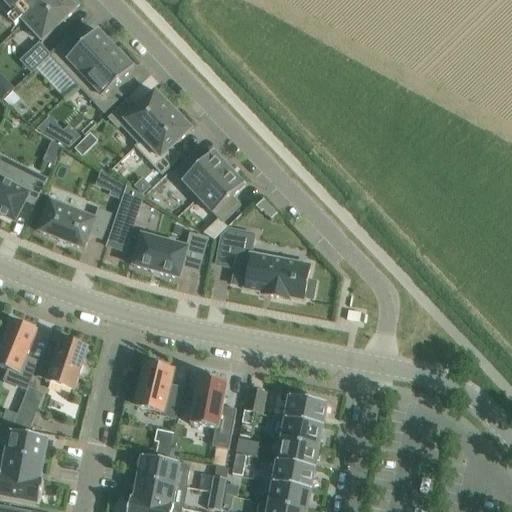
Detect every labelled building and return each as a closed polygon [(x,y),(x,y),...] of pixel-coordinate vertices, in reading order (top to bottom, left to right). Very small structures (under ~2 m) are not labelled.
[(50,0),(0,0),(0,5),(3,9),(7,6),(25,25),(50,0)] [(80,8),(72,0),(50,0),(25,25),(42,44),(80,8)] [(116,51),(98,32),(78,51),(68,41),(52,56),(50,57),(78,87),(116,51)] [(41,45),(24,61),(34,72),(50,57),(52,56),(41,45)] [(134,70),(116,51),(78,87),(104,115),(106,114),(122,98),(114,90),(134,70)] [(14,93),(4,102),(11,110),(21,101),(14,93)] [(174,113),(156,94),(136,113),(128,104),(110,121),(118,129),(121,127),(139,146),(143,142),(174,113)] [(192,132),(174,113),(143,142),(145,144),(161,160),(154,167),(162,176),(180,159),(172,151),(192,132)] [(63,135),(54,144),(68,152),(80,141),(69,129),(63,135)] [(90,135),(74,151),(82,159),(98,143),(90,135)] [(175,174),(182,182),(183,183),(183,184),(198,200),(229,171),(213,155),(201,166),(193,158),(175,174)] [(0,216),(15,224),(26,202),(36,208),(47,182),(28,172),(23,183),(0,171),(0,216)] [(198,200),(214,216),(222,225),(240,208),(232,199),(244,187),(229,171),(198,200)] [(116,181),(110,198),(122,202),(127,188),(116,181)] [(127,189),(107,247),(125,252),(143,200),(127,189)] [(265,201),(257,208),(262,214),(264,212),(272,221),(278,216),(265,201)] [(111,217),(107,216),(99,212),(95,222),(52,205),(40,234),(84,252),(90,237),(101,241),(111,217)] [(250,257),(254,237),(230,233),(222,240),(217,267),(236,270),(233,286),(245,288),(244,291),(262,295),(262,298),(290,303),(290,300),(304,303),(305,299),(312,301),(315,285),(308,283),(311,268),(250,257)] [(142,238),(134,268),(180,281),(182,271),(198,276),(207,241),(191,236),(187,250),(158,242),(158,239),(146,235),(145,238),(142,238)] [(347,322),(359,325),(361,315),(349,312),(347,322)] [(0,343),(0,368),(8,372),(3,383),(27,392),(39,363),(27,358),(38,333),(12,322),(3,344),(0,343)] [(47,349),(37,378),(48,382),(48,383),(74,392),(88,350),(62,342),(58,353),(47,349)] [(137,393),(141,394),(138,409),(164,415),(163,418),(176,421),(182,394),(169,391),(174,373),(165,371),(166,367),(153,364),(152,368),(147,367),(144,380),(140,379),(137,393)] [(199,380),(191,426),(216,431),(213,449),(230,452),(237,412),(223,409),(228,385),(199,380)] [(263,416),(267,395),(249,391),(245,413),(254,415),(263,416)] [(290,399),(286,420),(323,427),(327,406),(326,406),(315,403),(316,399),(303,397),(302,401),(290,399)] [(17,416),(14,425),(29,431),(36,413),(21,407),(17,416)] [(6,412),(0,427),(12,429),(14,425),(17,416),(6,412)] [(245,413),(242,425),(251,426),(254,415),(245,413)] [(286,420),(282,441),(319,448),(323,427),(286,420)] [(11,433),(7,455),(44,462),(48,441),(11,433)] [(282,441),(278,462),(315,469),(319,448),(282,441)] [(239,443),(237,456),(246,458),(247,451),(248,445),(239,443)] [(157,444),(155,456),(167,459),(170,446),(157,444)] [(7,455),(3,476),(40,483),(44,462),(7,455)] [(143,459),(139,480),(176,487),(180,466),(143,459)] [(234,460),(231,476),(242,479),(245,462),(234,460)] [(278,462),(274,483),(311,490),(315,469),(278,462)] [(44,484),(40,483),(3,476),(1,475),(0,478),(0,499),(39,507),(44,484)] [(210,495),(224,498),(227,481),(213,479),(210,495)] [(172,508),(176,487),(139,480),(135,501),(172,508)] [(274,483),(270,504),(307,511),(311,490),(274,483)] [(227,485),(225,496),(233,498),(236,498),(238,487),(227,485)] [(211,511),(221,511),(224,498),(210,495),(207,511),(211,511)] [(225,496),(223,504),(231,505),(233,498),(225,496)] [(173,511),(174,508),(172,508),(135,501),(131,500),(128,511),(173,511)] [(259,503),(257,511),(307,511),(270,504),(269,505),(259,503)]
